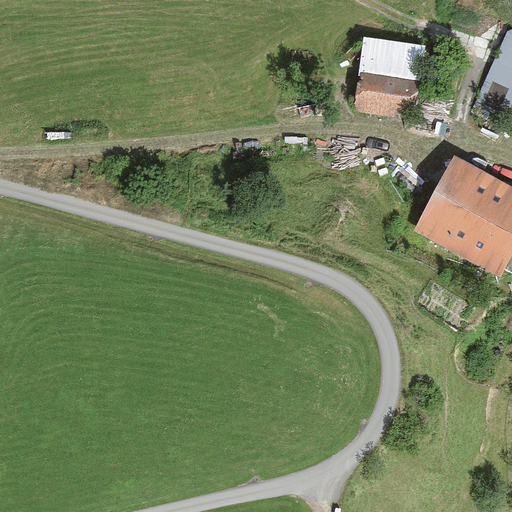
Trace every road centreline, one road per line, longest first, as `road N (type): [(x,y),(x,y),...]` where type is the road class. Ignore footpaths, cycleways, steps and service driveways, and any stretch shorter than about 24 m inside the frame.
road 1 (track): [(0,185),(319,272),(365,301),(384,330),(388,394),(359,448),(303,480),(167,511)]
road 2 (track): [(511,162),(338,128),(0,156)]
road 3 (track): [(367,0),(479,47)]
